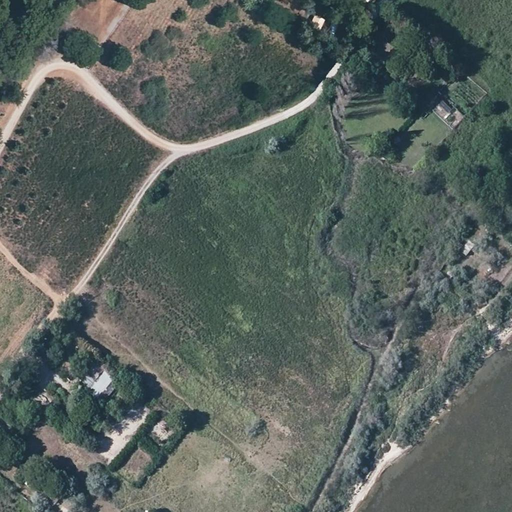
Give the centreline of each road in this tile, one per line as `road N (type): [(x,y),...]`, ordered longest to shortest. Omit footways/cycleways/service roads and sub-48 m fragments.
road 1 (track): [(0,131),(49,54),(170,146),(189,146),(322,90),(382,0)]
road 2 (track): [(64,300),(177,148)]
